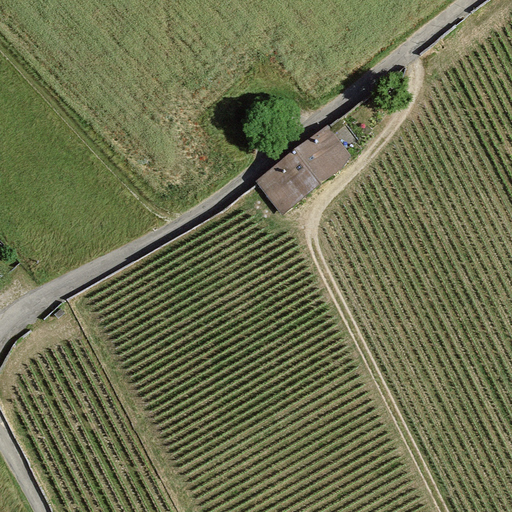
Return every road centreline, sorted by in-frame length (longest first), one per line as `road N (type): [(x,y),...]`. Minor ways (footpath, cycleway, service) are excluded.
road 1 (residential): [(0,323),(218,199),(470,0)]
road 2 (track): [(174,224),(0,47)]
